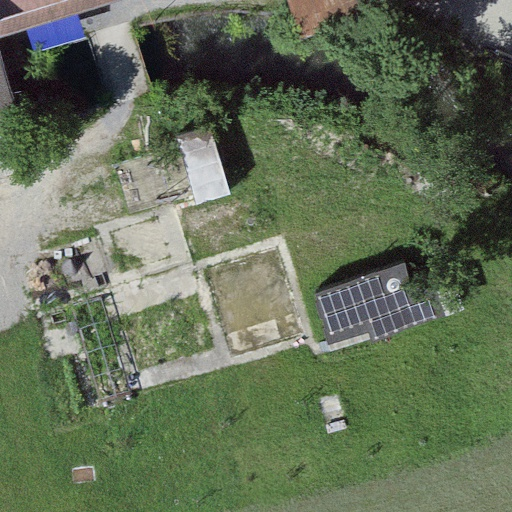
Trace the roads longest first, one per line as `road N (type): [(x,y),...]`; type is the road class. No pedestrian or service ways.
road 1 (unknown): [(511,18),(199,130),(155,134),(130,123),(94,18)]
road 2 (track): [(349,262),(198,217),(87,219),(0,234)]
